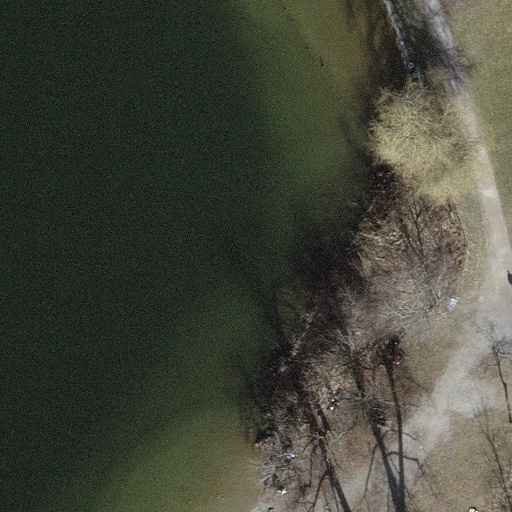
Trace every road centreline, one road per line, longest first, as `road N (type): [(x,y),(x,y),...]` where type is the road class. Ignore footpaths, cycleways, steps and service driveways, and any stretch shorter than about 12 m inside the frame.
road 1 (track): [(428,0),(467,110),(511,301)]
road 2 (track): [(511,332),(315,511)]
